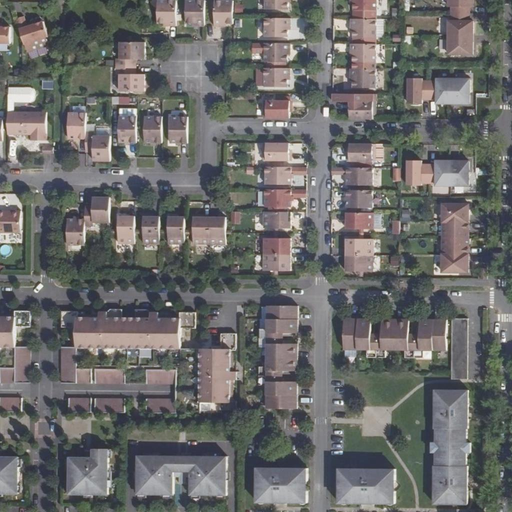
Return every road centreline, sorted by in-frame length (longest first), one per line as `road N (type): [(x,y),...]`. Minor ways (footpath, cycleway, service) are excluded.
road 1 (residential): [(45,294),(320,297)]
road 2 (residential): [(45,294),(43,511)]
road 3 (residential): [(317,511),(320,297)]
road 4 (residential): [(46,179),(206,179),(207,127)]
road 5 (residential): [(509,299),(507,511)]
road 6 (residential): [(320,297),(509,299)]
road 7 (residential): [(322,128),(510,129)]
road 8 (residential): [(510,129),(509,299)]
road 9 (residential): [(320,297),(322,128)]
road 10 (residential): [(511,0),(510,129)]
road 11 (residential): [(322,128),(323,0)]
